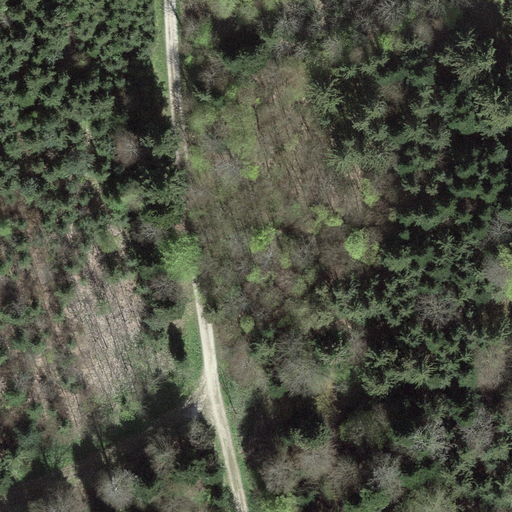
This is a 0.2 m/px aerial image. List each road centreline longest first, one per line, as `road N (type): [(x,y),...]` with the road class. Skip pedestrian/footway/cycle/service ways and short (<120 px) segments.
road 1 (track): [(242,511),(208,394),(166,0)]
road 2 (track): [(0,497),(146,439),(208,394)]
